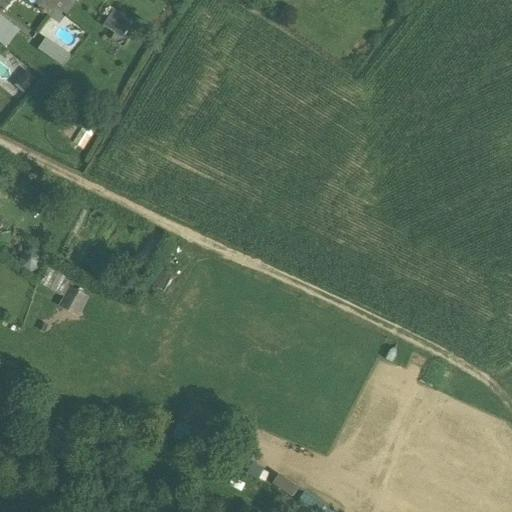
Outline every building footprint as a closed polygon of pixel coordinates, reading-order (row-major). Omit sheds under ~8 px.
[(125,36),(132,19),(111,10),(103,27),(125,36)] [(0,16),(0,45),(5,49),(20,31),(14,27),(0,16)] [(60,65),(68,56),(46,38),(39,47),(60,65)] [(25,92),(33,77),(24,72),(16,87),(25,92)] [(58,304),(77,317),(90,299),(71,286),(58,304)] [(269,490),(290,501),(299,486),(278,474),(269,490)]
